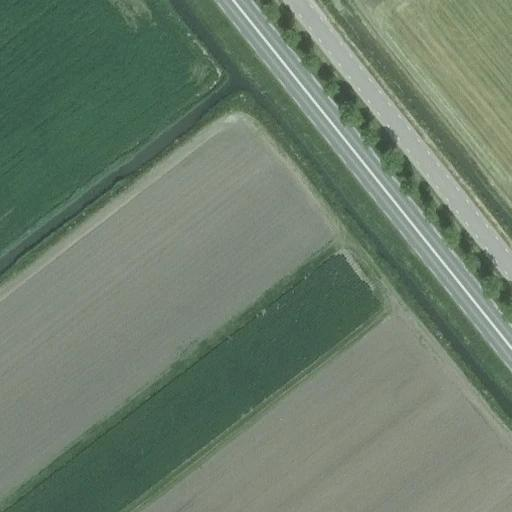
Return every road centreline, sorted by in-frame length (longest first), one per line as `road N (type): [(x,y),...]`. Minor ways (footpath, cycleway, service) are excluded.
road 1 (primary): [(511,360),(231,0)]
road 2 (unclassified): [(511,269),(295,0)]
